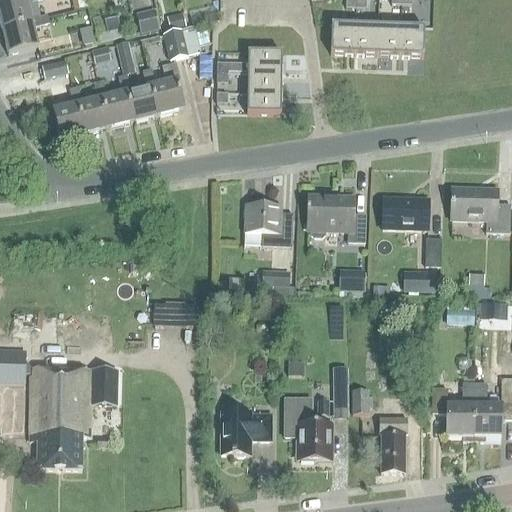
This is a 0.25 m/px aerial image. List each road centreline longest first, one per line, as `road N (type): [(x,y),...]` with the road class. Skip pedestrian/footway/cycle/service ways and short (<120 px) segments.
road 1 (residential): [(511,123),(55,188),(0,109)]
road 2 (tertiary): [(379,511),(511,494)]
